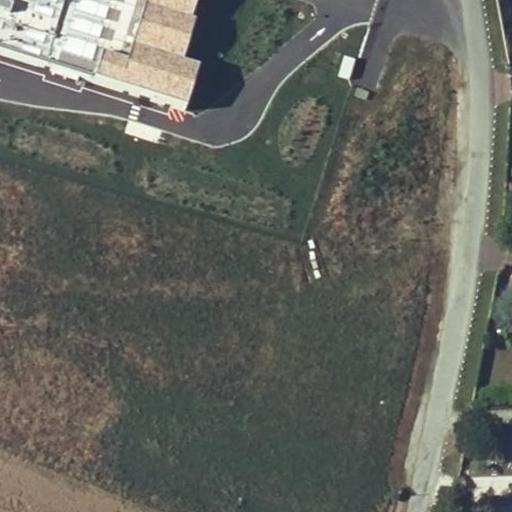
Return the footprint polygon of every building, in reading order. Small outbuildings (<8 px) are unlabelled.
[(140,0),(125,60),(97,52),(90,80),(183,105),(194,65),(178,61),(194,0),(140,0)] [(0,48),(16,52),(21,29),(4,25),(8,4),(0,2),(0,48)] [(0,185),(35,193),(42,161),(0,152),(0,185)] [(57,164),(54,177),(80,184),(84,171),(57,164)] [(402,400),(423,304),(391,297),(377,361),(359,357),(352,389),(402,400)] [(298,308),(295,322),(325,328),(328,314),(298,308)] [(317,370),(321,340),(308,338),(303,368),(317,370)] [(306,418),(314,388),(301,385),(294,414),(306,418)] [(350,393),(335,448),(356,454),(350,474),(363,477),(368,459),(387,464),(403,407),(350,393)]
